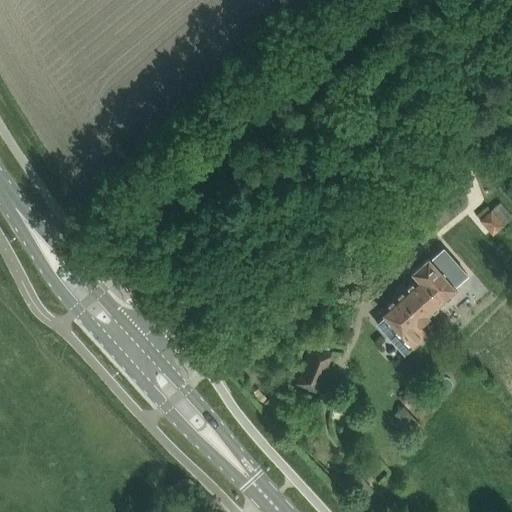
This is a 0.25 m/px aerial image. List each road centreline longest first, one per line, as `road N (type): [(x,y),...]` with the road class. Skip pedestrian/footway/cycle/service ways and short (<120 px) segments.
road 1 (unclassified): [(138,337),(511,0)]
road 2 (secondary): [(281,511),(138,337)]
road 3 (secondary): [(119,355),(277,511)]
road 4 (secondary): [(25,221),(54,281),(119,355)]
road 5 (secondary): [(138,337),(25,221)]
